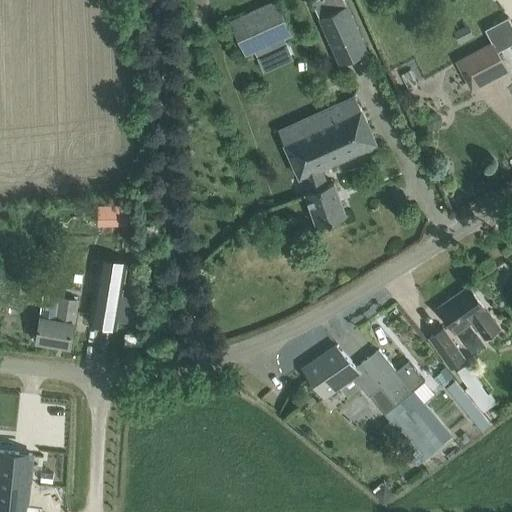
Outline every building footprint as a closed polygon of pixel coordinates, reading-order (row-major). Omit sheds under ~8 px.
[(276,0),(275,0),(230,20),(246,55),(255,51),(265,71),(294,58),(284,37),(292,34),(276,0)] [(368,51),(344,0),(312,0),(341,63),(368,51)] [(498,51),(511,43),(511,23),(508,16),(485,29),(492,42),(457,61),(472,89),(508,70),(498,51)] [(326,185),(320,167),(376,142),(355,96),(279,130),(300,176),(306,174),(312,190),(306,192),(318,225),(346,215),(334,182),(326,185)] [(426,115),(426,123),(433,129),(441,125),(441,117),(435,111),(434,111),(426,115)] [(98,202),(98,224),(121,224),(121,202),(98,202)] [(100,258),(90,322),(117,326),(118,321),(122,297),(124,281),(127,261),(100,258)] [(469,285),(438,307),(456,331),(473,320),(485,337),(500,327),(469,285)] [(70,346),(76,312),(79,296),(61,293),(57,319),(41,316),(37,341),(70,346)] [(122,297),(118,321),(135,323),(138,299),(122,297)] [(465,358),(443,327),(430,337),(451,367),(465,358)] [(337,345),(304,368),(308,374),(324,395),(339,384),(352,374),(361,386),(369,396),(370,395),(385,413),(394,405),(432,452),(453,435),(415,388),(425,380),(408,360),(397,369),(379,348),(357,366),(352,360),(337,345)] [(457,371),(468,387),(465,389),(483,411),(496,402),(490,392),(488,393),(467,364),(457,371)] [(445,367),(433,376),(443,389),(447,387),(482,431),(491,424),(455,380),(455,379),(445,367)] [(0,511),(24,511),(25,504),(27,504),(32,453),(0,449),(0,511)]
